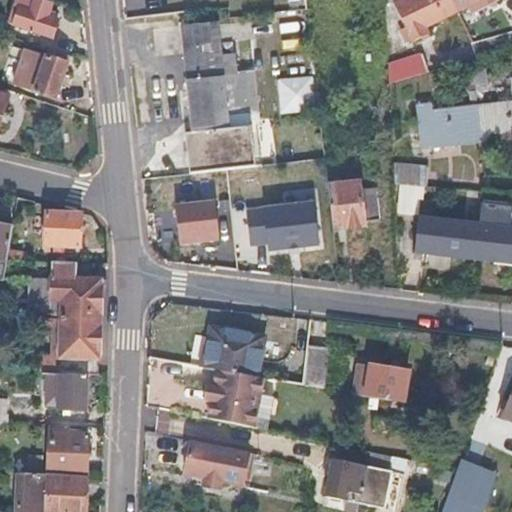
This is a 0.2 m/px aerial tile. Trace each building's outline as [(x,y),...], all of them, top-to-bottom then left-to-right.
[(52,3),(43,0),(16,0),(8,24),(52,39),(55,30),(58,20),(47,16),(52,3)] [(449,0),(398,0),(394,2),(413,41),(430,32),(427,26),(441,19),(455,12),(449,0)] [(449,0),(455,12),(480,0),(485,0),(487,3),(494,0),(449,0)] [(219,21),(182,25),(189,79),(195,132),(188,133),(192,173),(257,166),(253,127),(258,126),(251,72),(239,74),(237,53),(222,54),(219,21)] [(71,56),(28,42),(13,85),(57,100),(64,78),(71,56)] [(421,54),(386,65),(387,83),(426,72),(421,54)] [(485,69),(474,71),(476,91),(488,90),(485,69)] [(279,76),(280,112),(312,111),(311,75),(279,76)] [(511,100),(478,104),(482,139),(504,136),(506,151),(511,150),(511,76),(510,77),(511,94),(511,100)] [(424,103),(417,104),(420,136),(431,135),(432,146),(457,143),(482,139),(478,104),(425,110),(424,103)] [(427,168),(393,164),(394,183),(402,184),(422,185),(426,185),(427,168)] [(360,180),(328,184),(333,223),(344,221),(345,227),(355,225),(365,224),(364,219),(379,218),(376,187),(361,188),(360,180)] [(399,211),(420,213),(416,253),(446,256),(476,259),(479,226),(435,220),(436,212),(420,210),(422,185),(402,184),(399,211)] [(437,189),(426,189),(425,202),(440,203),(440,193),(437,189)] [(319,243),(313,199),(248,207),(252,244),(266,242),(267,250),(292,247),(319,243)] [(221,239),(216,200),(178,204),(181,243),(200,241),(221,239)] [(511,205),(482,203),(479,226),(476,259),(501,262),(511,263),(511,229),(511,230),(511,220),(511,205)] [(81,216),(47,215),(46,248),(81,249),(81,233),(81,216)] [(0,226),(0,281),(5,283),(9,261),(14,229),(0,226)] [(77,263),(53,263),(52,281),(31,280),(30,316),(46,317),(102,319),(102,301),(102,279),(76,278),(77,263)] [(45,327),(63,328),(61,358),(44,357),(44,374),(64,375),(89,376),(102,377),(102,348),(102,319),(46,317),(45,327)] [(215,368),(258,375),(263,338),(211,329),(208,346),(214,347),(211,367),(215,368)] [(326,345),(308,341),(302,383),(320,386),(326,345)] [(364,394),(370,364),(358,362),(353,392),(364,394)] [(370,364),(364,394),(402,402),(408,369),(370,362),(370,364)] [(255,391),(258,375),(215,368),(213,384),(210,401),(207,418),(249,427),(255,391)] [(89,376),(64,375),(62,410),(87,411),(88,394),(89,376)] [(202,399),(210,401),(213,384),(205,382),(202,399)] [(249,427),(261,430),(268,393),(255,391),(249,427)] [(9,411),(0,410),(0,424),(8,425),(9,411)] [(374,415),(372,429),(384,431),(386,418),(374,415)] [(70,427),(52,427),(51,472),(89,474),(90,455),(90,435),(69,434),(70,427)] [(247,453),(190,441),(183,474),(239,485),(243,464),(245,464),(247,453)] [(480,463),(461,456),(445,503),(464,510),(480,463)] [(329,474),(325,494),(383,506),(384,497),(386,497),(391,470),(332,458),(332,461),(330,461),(328,473),(329,474)] [(51,476),(26,475),(23,511),(86,511),(87,500),(88,480),(51,479),(51,476)]
